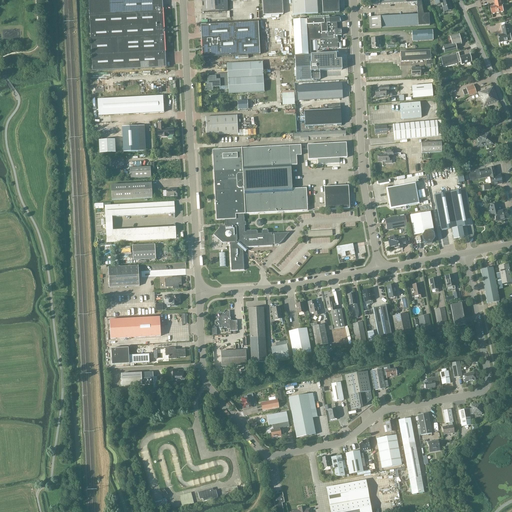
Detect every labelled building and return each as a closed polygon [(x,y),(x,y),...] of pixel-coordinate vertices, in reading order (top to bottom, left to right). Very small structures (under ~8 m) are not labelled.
[(88,0),(90,16),(91,40),(92,71),(166,68),(164,37),(163,13),(162,0),(88,0)] [(200,0),(201,12),(226,11),(225,0),(200,0)] [(261,0),(262,16),(282,15),(281,0),(261,0)] [(316,0),(290,0),(292,15),(317,14),(316,0)] [(337,0),(321,0),(322,14),(338,13),(337,0)] [(417,3),(417,0),(368,0),(369,9),(371,9),(371,5),(380,5),(406,3),(406,4),(417,3)] [(442,0),(434,0),(436,5),(441,4),(444,12),(451,10),(448,0),(446,0),(442,1),(442,0)] [(490,7),(492,14),(504,12),(502,5),(500,0),(495,0),(494,0),(495,6),(490,7)] [(417,3),(418,15),(381,17),(371,17),(371,14),(369,14),(370,29),(381,28),(418,26),(430,26),(429,14),(423,15),(421,3),(417,3)] [(339,18),(329,18),(307,20),(307,28),(309,28),(310,41),(320,40),(320,49),(330,48),(338,48),(338,36),(341,35),(341,30),(338,30),(337,28),(337,23),(340,23),(339,18)] [(303,55),(305,55),(308,55),(306,23),(307,23),(307,20),(293,20),(295,55),(303,55)] [(258,22),(202,25),(201,25),(202,58),(260,55),(258,22)] [(498,35),(500,43),(511,41),(510,33),(508,25),(502,26),(503,34),(498,35)] [(413,42),(433,41),(432,31),(412,32),(413,42)] [(459,34),(450,37),(452,44),(443,47),(445,53),(457,50),(456,46),(461,44),(459,34)] [(379,48),(378,41),(380,41),(380,38),(371,39),(372,49),(379,48)] [(401,62),(426,61),(426,65),(433,64),(433,60),(431,60),(430,50),(400,52),(401,62)] [(336,54),(295,56),(296,81),(320,80),(319,71),(342,70),(341,60),(336,60),(336,54)] [(470,60),(471,59),(470,54),(457,58),(456,54),(440,58),(443,68),(459,64),(459,63),(461,62),(461,65),(471,62),(470,60)] [(208,80),(263,77),(262,62),(227,64),(228,74),(215,75),(215,77),(208,78),(208,80)] [(420,72),(424,72),(424,67),(420,67),(420,68),(411,69),(411,77),(420,76),(420,72)] [(264,92),(263,77),(208,80),(208,84),(205,84),(206,91),(213,91),(213,88),(220,87),(220,86),(228,86),(229,94),(264,92)] [(341,83),(296,86),(297,101),(342,98),(341,83)] [(413,98),(433,97),(431,85),(411,86),(413,98)] [(466,88),(466,89),(462,90),(464,96),(468,94),(469,96),(477,93),(474,85),(466,88)] [(381,87),(381,90),(375,91),(375,98),(386,97),(385,93),(389,93),(388,86),(381,87)] [(492,87),(489,89),(478,93),(483,107),(498,101),(492,87)] [(98,100),(98,116),(164,113),(163,97),(98,100)] [(237,101),(238,110),(248,109),(247,101),(237,101)] [(400,104),(401,119),(421,118),(420,102),(400,104)] [(328,110),(304,111),(305,127),(341,125),(340,110),(340,105),(328,105),(328,110)] [(237,116),(206,117),(206,135),(238,134),(237,116)] [(392,125),(393,133),(394,140),(408,139),(428,138),(428,137),(442,136),(441,121),(427,122),(426,122),(406,124),(392,125)] [(274,122),(264,123),(264,127),(268,127),(268,134),(275,133),(274,122)] [(469,124),(471,130),(479,128),(477,122),(469,124)] [(158,129),(157,129),(157,136),(161,136),(161,138),(167,137),(167,136),(173,136),(173,128),(164,129),(164,123),(157,124),(158,129)] [(389,133),(393,133),(392,125),(389,126),(386,126),(374,127),(375,135),(387,134),(387,133),(386,130),(389,130),(389,133)] [(122,127),(123,152),(146,151),(144,126),(137,126),(135,126),(135,127),(122,127)] [(299,140),(344,139),(344,132),(293,133),(293,138),(299,137),(299,140)] [(478,148),(493,144),(490,132),(475,135),(478,148)] [(116,153),(115,140),(99,141),(100,154),(116,153)] [(441,142),(421,143),(422,153),(442,152),(441,142)] [(339,158),(347,158),(346,143),(307,145),(308,160),(318,159),(318,165),(339,163),(339,158)] [(230,243),(230,248),(231,271),(244,270),(243,250),(244,248),(245,247),(272,246),(272,244),(274,244),(274,245),(278,245),(285,237),(285,233),(273,234),(273,235),(272,235),(272,233),(268,233),(268,231),(267,230),(263,230),(262,231),(262,234),(257,234),(257,232),(256,231),(247,231),(246,232),(246,235),(245,235),(244,224),(244,214),(307,211),(306,188),(292,189),(291,166),(297,165),(296,156),(301,156),(301,145),(212,150),(216,220),(226,220),(226,226),(221,227),(213,235),(222,243),(230,243)] [(393,150),(384,151),(384,154),(377,155),(378,162),(385,162),(385,164),(392,164),(391,159),(391,158),(393,158),(393,150)] [(150,167),(130,168),(131,178),(151,177),(150,167)] [(468,174),(470,181),(489,177),(491,184),(483,185),(484,191),(490,189),(489,186),(502,184),(500,175),(497,176),(497,174),(497,173),(496,172),(495,173),(494,167),(475,171),(475,173),(468,174)] [(151,183),(149,183),(111,185),(112,200),(152,198),(151,183)] [(418,204),(416,194),(415,184),(387,189),(389,199),(390,203),(388,204),(388,206),(390,206),(391,209),(393,208),(393,210),(401,209),(401,207),(418,204)] [(324,187),(325,210),(349,208),(348,186),(324,187)] [(166,197),(177,197),(176,189),(166,190),(166,197)] [(461,227),(472,225),(466,189),(434,195),(441,231),(452,229),(453,239),(463,237),(461,227)] [(168,202),(162,203),(159,212),(163,214),(164,212),(168,202)] [(174,202),(168,202),(164,212),(169,214),(174,214),(175,218),(174,202)] [(157,203),(145,204),(141,213),(146,215),(147,213),(152,215),(153,213),(157,203)] [(157,203),(153,213),(157,214),(158,214),(159,212),(162,203),(157,203)] [(495,221),(508,218),(506,210),(498,211),(497,203),(489,205),(491,213),(494,213),(495,221)] [(135,216),(136,214),(140,204),(128,205),(124,214),(129,216),(130,214),(135,216)] [(140,204),(136,214),(140,215),(141,215),(141,213),(145,204),(140,204)] [(105,206),(105,217),(112,217),(118,217),(119,214),(122,205),(105,206)] [(122,205),(119,214),(123,216),(124,216),(124,214),(128,205),(122,205)] [(432,243),(435,239),(434,234),(432,233),(433,232),(430,212),(410,216),(413,236),(423,234),(421,236),(422,241),(423,242),(424,244),(426,243),(427,244),(432,243)] [(387,230),(406,227),(405,217),(385,220),(387,230)] [(169,228),(169,230),(165,239),(176,239),(175,223),(175,227),(169,228)] [(153,240),(157,230),(153,228),(152,228),(152,231),(148,240),(153,240)] [(158,228),(157,230),(153,240),(165,239),(169,230),(164,228),(163,230),(159,228),(158,228)] [(136,241),(140,231),(136,229),(135,229),(134,231),(131,241),(136,241)] [(141,229),(140,231),(136,241),(148,240),(152,231),(147,229),(146,231),(141,229)] [(118,230),(113,230),(113,231),(106,231),(107,243),(114,242),(118,230)] [(119,242),(123,232),(118,230),(114,242),(119,242)] [(124,230),(123,232),(119,242),(131,241),(134,231),(130,230),(129,232),(124,230)] [(389,237),(389,238),(389,239),(388,239),(390,247),(394,247),(394,248),(402,247),(402,246),(410,244),(408,236),(394,238),(394,237),(394,236),(389,237)] [(353,244),(336,247),(338,255),(341,254),(341,257),(346,256),(345,252),(350,251),(351,255),(355,255),(353,247),(352,247),(352,246),(353,245),(353,244)] [(155,245),(132,246),(133,261),(155,259),(155,245)] [(508,265),(498,267),(502,284),(511,282),(508,265)] [(139,286),(138,266),(108,267),(109,288),(139,286)] [(481,270),(484,287),(496,285),(493,268),(481,270)] [(452,289),(455,289),(454,286),(455,286),(453,275),(445,277),(447,287),(452,286),(452,289)] [(168,280),(165,280),(165,288),(173,288),(173,290),(178,290),(178,286),(181,286),(181,278),(172,278),(172,280),(168,280)] [(431,290),(435,290),(436,292),(438,292),(436,278),(429,280),(431,290)] [(419,299),(423,298),(422,295),(421,295),(419,284),(412,285),(414,296),(419,296),(419,299)] [(389,298),(396,297),(394,285),(392,285),(391,285),(390,285),(389,285),(388,286),(387,286),(389,298)] [(496,285),(484,287),(487,304),(499,302),(496,285)] [(335,293),(335,296),(338,296),(338,292),(334,292),(334,291),(339,291),(339,287),(331,287),(332,293),(335,293)] [(5,288),(0,288),(0,302),(0,305),(0,304),(0,323),(0,325),(0,324),(0,331),(9,378),(21,376),(5,288)] [(369,304),(373,304),(372,300),(371,301),(369,290),(363,291),(365,302),(369,301),(369,304)] [(354,307),(357,307),(357,304),(356,304),(354,294),(347,295),(349,305),(353,304),(354,307)] [(169,295),(164,296),(165,300),(165,303),(169,303),(172,303),(172,306),(177,306),(176,303),(180,302),(180,296),(169,296),(169,295)] [(334,329),(344,328),(341,310),(335,311),(335,307),(334,307),(332,298),(325,299),(327,309),(330,308),(331,312),(334,329)] [(314,316),(320,315),(318,308),(316,308),(315,301),(308,302),(310,313),(314,312),(314,316)] [(303,303),(296,304),(298,314),(304,312),(303,303)] [(461,304),(451,306),(453,317),(453,318),(454,327),(465,325),(463,316),(461,304)] [(379,340),(391,337),(385,306),(373,308),(379,340)] [(273,319),(271,320),(271,323),(275,323),(274,320),(280,319),(281,322),(281,325),(285,324),(283,317),(281,318),(279,307),(272,309),(272,313),(273,319)] [(263,308),(248,309),(251,364),(266,363),(263,308)] [(437,326),(447,324),(444,308),(434,310),(437,326)] [(230,329),(230,322),(229,321),(230,321),(229,311),(227,312),(224,314),(223,313),(217,320),(219,321),(217,323),(219,324),(219,329),(227,328),(227,329),(230,329)] [(396,336),(411,334),(407,314),(392,317),(396,336)] [(421,332),(431,330),(428,315),(418,317),(421,332)] [(110,339),(160,336),(159,317),(109,320),(110,339)] [(356,344),(366,342),(362,322),(352,324),(356,344)] [(309,324),(310,327),(312,327),(316,347),(328,344),(324,325),(317,326),(317,323),(309,324)] [(293,356),(311,353),(306,328),(289,332),(293,356)] [(276,344),(277,347),(271,348),(273,360),(288,357),(285,338),(279,340),(280,343),(276,344)] [(128,348),(111,349),(112,365),(129,364),(149,363),(149,354),(128,356),(128,348)] [(177,358),(185,357),(185,349),(173,350),(173,348),(165,348),(165,356),(168,356),(168,359),(177,359),(177,358)] [(246,350),(243,350),(220,352),(221,367),(247,366),(246,350)] [(459,362),(451,363),(454,378),(462,377),(459,362)] [(381,369),(369,371),(372,390),(375,389),(375,391),(385,389),(385,387),(388,387),(387,381),(384,382),(383,376),(386,376),(386,378),(397,376),(395,369),(385,370),(385,372),(382,373),(381,369)] [(173,379),(184,378),(183,371),(176,371),(176,370),(173,370),(173,379)] [(442,385),(450,383),(448,371),(440,373),(442,385)] [(153,372),(121,374),(122,386),(153,384),(153,372)] [(345,376),(349,396),(351,410),(360,408),(357,394),(365,393),(365,397),(364,398),(363,396),(363,397),(365,405),(372,399),(367,372),(345,376)] [(464,376),(463,377),(464,382),(465,381),(465,382),(475,380),(474,373),(463,375),(464,376)] [(426,389),(435,388),(435,387),(440,386),(438,378),(428,380),(428,383),(425,383),(426,389)] [(340,383),(331,384),(334,402),(343,400),(340,383)] [(278,397),(275,397),(276,400),(277,400),(278,404),(280,403),(280,402),(285,402),(283,388),(281,389),(281,390),(277,391),(278,397)] [(312,393),(288,398),(296,438),(315,435),(312,418),(317,417),(312,393)] [(243,409),(251,407),(250,399),(253,398),(252,394),(247,395),(248,397),(241,398),(242,402),(241,402),(242,405),(242,404),(243,409)] [(276,400),(261,403),(263,411),(278,408),(278,404),(277,400),(276,400)] [(468,409),(458,411),(461,427),(471,425),(469,415),(473,414),(473,415),(481,413),(480,404),(471,406),(472,409),(468,409)] [(335,408),(328,410),(330,420),(337,419),(335,408)] [(451,409),(443,411),(446,424),(448,423),(449,426),(442,427),(443,435),(454,433),(453,425),(452,426),(452,423),(453,422),(451,409)] [(276,429),(270,430),(272,438),(281,436),(279,429),(289,427),(286,412),(266,416),(268,426),(275,425),(276,429)] [(418,416),(421,435),(431,434),(428,414),(418,416)] [(398,420),(403,445),(412,494),(424,492),(410,418),(398,420)] [(376,439),(378,447),(382,469),(401,465),(396,435),(395,431),(393,421),(385,422),(387,433),(391,432),(392,436),(376,439)] [(362,443),(359,444),(360,452),(370,450),(368,439),(363,440),(363,441),(362,441),(362,443)] [(428,445),(429,448),(429,450),(439,448),(438,441),(428,442),(428,443),(428,445)] [(349,475),(363,472),(359,451),(345,454),(349,475)] [(328,457),(321,458),(323,471),(333,469),(335,477),(345,475),(341,456),(331,458),(331,459),(329,459),(328,457)] [(325,488),(329,511),(370,511),(365,482),(325,488)] [(216,490),(212,489),(197,492),(199,500),(202,499),(203,501),(218,498),(216,490)] [(179,496),(182,507),(194,503),(191,493),(179,496)] [(282,493),(272,494),(275,511),(283,511),(282,503),(284,503),(282,493)]
